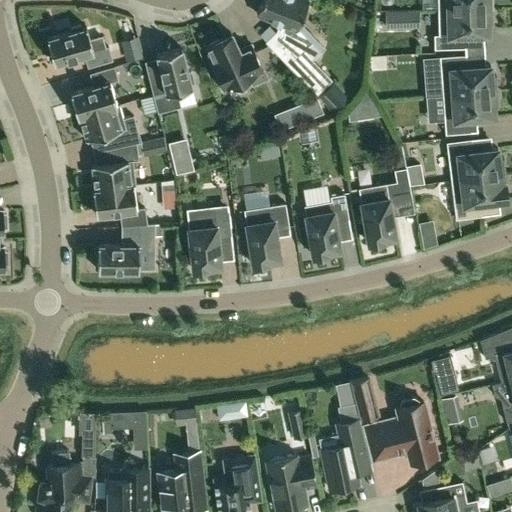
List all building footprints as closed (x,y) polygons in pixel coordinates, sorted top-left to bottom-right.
[(261,0),(257,13),(281,23),(278,31),(266,42),(287,64),(302,50),(310,58),(323,46),(302,24),(296,29),(308,0),(261,0)] [(438,0),(438,9),(493,8),(492,0),(438,0)] [(494,24),(493,8),(438,9),(439,34),(434,34),(434,48),(465,47),(465,34),(489,34),(489,24),(494,24)] [(418,10),(385,11),(385,27),(419,26),(418,10)] [(108,45),(105,46),(102,35),(90,38),(86,26),(82,27),(81,24),(70,27),(71,30),(47,37),(54,62),(84,53),(88,66),(112,59),(108,45)] [(223,89),(250,77),(252,82),(266,76),(252,44),(239,49),(231,32),(205,44),(213,61),(211,62),(223,89)] [(157,110),(158,112),(180,106),(177,91),(191,87),(190,83),(194,82),(191,71),(188,72),(181,47),(156,54),(162,77),(150,80),(153,95),(157,110)] [(302,50),(287,64),(309,86),(324,72),(310,58),(302,50)] [(440,56),(424,57),(424,70),(426,96),(443,95),(497,91),(496,74),(491,75),(491,65),(483,65),(466,67),(465,54),(440,56)] [(70,92),(77,116),(80,116),(80,115),(118,104),(117,103),(111,81),(118,79),(114,66),(90,72),(93,85),(70,92)] [(338,110),(347,102),(330,84),(322,92),(338,110)] [(354,105),(347,112),(349,120),(381,115),(365,88),(359,99),(354,105)] [(443,95),(426,96),(428,120),(444,118),(444,120),(445,133),(471,131),(470,118),(494,117),(494,107),(498,107),(497,91),(443,95)] [(153,95),(140,98),(144,114),(157,110),(153,95)] [(281,129),(322,113),(316,98),(275,114),(281,129)] [(111,147),(137,142),(142,141),(134,115),(124,117),(120,103),(117,103),(118,104),(80,115),(80,116),(86,139),(107,133),(111,147)] [(299,128),(301,141),(316,138),(313,125),(299,128)] [(145,144),(148,155),(169,149),(166,138),(145,144)] [(446,141),(451,180),(505,173),(503,157),(499,158),(497,148),(473,151),(472,138),(446,141)] [(134,183),(134,185),(137,185),(133,160),(139,159),(137,142),(111,147),(113,161),(92,164),(95,188),(134,183)] [(257,145),(259,156),(276,153),(274,142),(257,145)] [(192,168),(189,156),(171,160),(174,172),(192,168)] [(404,158),(392,160),(394,169),(406,167),(404,158)] [(396,181),(391,181),(393,193),(410,190),(406,167),(394,169),(396,181)] [(508,199),(505,173),(451,180),(455,218),(481,215),(479,202),(508,199)] [(305,196),(329,191),(327,177),(303,182),(305,196)] [(171,213),(164,181),(142,186),(149,218),(171,213)] [(384,239),(384,238),(395,236),(386,182),(358,187),(368,242),(384,239)] [(122,225),(147,223),(145,207),(137,208),(134,185),(134,183),(95,188),(92,188),(96,214),(120,210),(122,225)] [(334,220),(348,217),(344,192),(330,195),(330,200),(303,204),(312,255),(329,252),(328,251),(340,249),(334,220)] [(289,227),(285,201),(243,208),(252,263),(268,261),(268,260),(280,258),(275,229),(289,227)] [(228,208),(214,209),(214,214),(187,217),(192,268),(208,266),(208,265),(220,264),(217,235),(231,233),(228,208)] [(155,223),(147,223),(122,225),(121,243),(97,243),(97,269),(122,269),(122,273),(132,273),(132,269),(139,269),(139,267),(154,267),(155,223)] [(423,247),(436,243),(435,235),(422,238),(423,247)] [(511,336),(506,338),(502,329),(479,338),(485,358),(494,355),(500,380),(511,377),(511,336)] [(377,415),(367,376),(351,380),(361,419),(377,415)] [(511,377),(500,380),(491,383),(494,395),(500,398),(506,421),(511,419),(511,377)] [(436,455),(423,401),(418,402),(417,399),(412,396),(402,398),(399,403),(400,407),(396,408),(397,415),(362,424),(372,460),(400,452),(400,450),(406,449),(409,462),(436,455)] [(245,401),(216,405),(219,420),(247,415),(245,401)] [(338,434),(319,438),(320,444),(321,449),(329,489),(358,482),(356,471),(368,468),(363,445),(357,419),(354,404),(343,406),(339,407),(342,423),(336,424),(338,434)] [(306,435),(300,408),(289,411),(294,437),(306,435)] [(109,428),(133,427),(134,448),(146,448),(144,410),(108,412),(109,428)] [(198,444),(196,422),(185,423),(188,445),(198,444)] [(82,431),(81,456),(93,456),(94,432),(82,431)] [(44,480),(44,481),(40,481),(38,495),(45,497),(41,511),(43,511),(73,511),(75,508),(72,507),(74,500),(87,501),(91,475),(81,474),(80,462),(70,463),(69,450),(51,451),(52,464),(47,464),(48,479),(44,480)] [(192,511),(192,510),(205,509),(199,451),(182,452),(184,469),(159,471),(163,511),(192,511)] [(302,509),(305,504),(306,503),(303,487),(316,484),(310,454),(297,457),(296,453),(266,459),(277,509),(288,507),(293,511),(302,509)] [(249,511),(248,500),(260,498),(254,454),(223,458),(226,475),(214,476),(218,511),(249,511)] [(148,511),(148,467),(122,468),(122,477),(107,477),(107,511),(148,511)] [(437,469),(422,479),(423,483),(439,480),(437,469)] [(479,511),(477,499),(466,501),(462,481),(439,486),(441,497),(412,504),(413,511),(479,511)]
